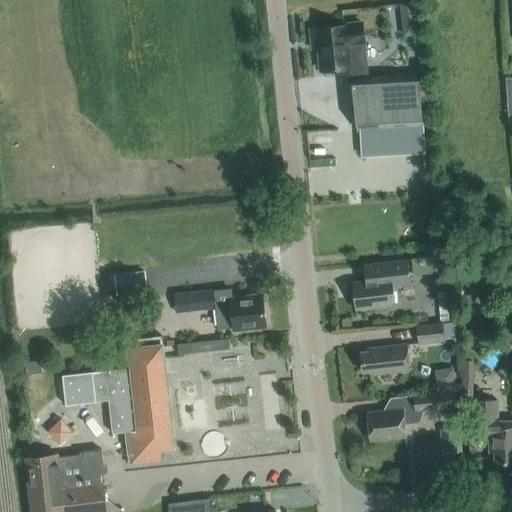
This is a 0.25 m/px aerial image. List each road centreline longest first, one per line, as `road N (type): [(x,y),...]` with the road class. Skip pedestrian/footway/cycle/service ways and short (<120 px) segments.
road 1 (tertiary): [(332,503),(275,0)]
road 2 (unclassified): [(332,503),(511,504)]
